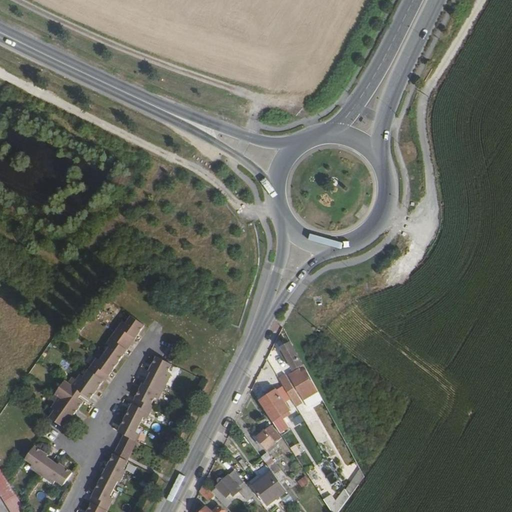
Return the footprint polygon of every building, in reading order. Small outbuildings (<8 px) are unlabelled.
[(128,323),(120,334),(136,347),(149,330),(135,320),(131,325),(128,323)] [(114,346),(108,353),(122,364),(136,347),(120,334),(112,344),(114,346)] [(281,347),(293,370),(302,365),(289,342),(281,347)] [(101,358),(91,371),(105,381),(107,383),(122,364),(108,353),(103,360),(101,358)] [(154,373),(150,380),(166,389),(173,376),(169,374),(173,366),(158,359),(152,371),(154,373)] [(289,376),(302,403),(319,394),(306,371),(302,373),(300,370),(289,376)] [(69,382),(85,395),(91,399),(105,381),(91,371),(87,376),(83,374),(79,379),(75,376),(69,382)] [(278,379),(295,406),(300,403),(285,375),(278,379)] [(57,392),(79,409),(85,402),(82,399),(85,395),(69,382),(66,380),(57,392)] [(144,385),(137,400),(152,408),(156,401),(159,403),(166,389),(150,380),(147,386),(144,385)] [(260,399),(266,409),(263,410),(271,422),(289,410),(275,389),(268,394),(260,399)] [(56,409),(51,416),(65,427),(79,409),(57,392),(53,397),(56,399),(51,405),(56,409)] [(137,400),(126,420),(142,428),(145,421),(149,423),(155,409),(152,408),(137,400)] [(309,412),(302,416),(307,425),(314,422),(309,412)] [(294,426),(303,421),(300,413),(290,418),(294,426)] [(126,420),(119,434),(125,437),(138,443),(141,437),(138,435),(142,428),(126,420)] [(256,437),(267,449),(281,437),(271,425),(265,431),(264,430),(256,437)] [(125,437),(118,451),(131,457),(138,443),(125,437)] [(280,449),(292,463),(291,464),(299,475),(304,472),(297,461),(284,445),(280,449)] [(22,458),(29,463),(26,467),(37,476),(47,463),(42,458),(44,455),(32,446),(22,458)] [(117,454),(129,461),(131,457),(118,451),(117,454)] [(260,457),(267,465),(272,461),(266,453),(260,457)] [(117,454),(110,468),(124,475),(127,469),(125,467),(129,461),(117,454)] [(256,473),(264,468),(260,461),(252,466),(256,473)] [(272,461),(267,465),(273,473),(277,478),(279,476),(277,472),(279,471),(272,461)] [(47,463),(37,476),(48,484),(51,481),(58,486),(68,474),(56,465),(54,467),(47,463)] [(110,468),(102,481),(115,488),(118,481),(120,481),(124,475),(110,468)] [(357,470),(335,499),(328,493),(321,502),(333,511),(336,511),(365,476),(357,470)] [(234,471),(211,492),(214,496),(220,502),(232,491),(235,495),(239,491),(248,502),(255,496),(234,471)] [(309,477),(322,491),(327,486),(315,472),(309,477)] [(270,475),(284,494),(287,492),(277,478),(273,473),(270,475)] [(0,477),(0,492),(11,511),(26,511),(11,486),(5,475),(0,477)] [(270,475),(254,487),(268,506),(284,494),(270,475)] [(305,475),(296,480),(300,487),(309,482),(305,475)] [(102,481),(93,501),(94,501),(109,509),(115,499),(110,496),(115,488),(102,481)] [(200,492),(209,501),(214,496),(211,492),(204,484),(200,492)] [(107,511),(109,509),(94,501),(88,511),(107,511)]
